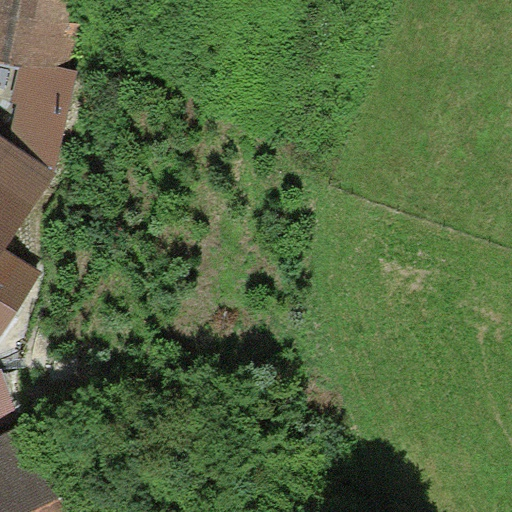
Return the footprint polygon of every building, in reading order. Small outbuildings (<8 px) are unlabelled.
[(0,0),(0,62),(18,66),(59,75),(73,0),(0,0)] [(74,78),(59,75),(18,66),(10,105),(18,107),(11,140),(59,150),(74,78)] [(0,330),(42,271),(4,252),(59,173),(0,133),(0,330)] [(0,371),(0,428),(25,418),(5,370),(0,371)] [(68,511),(23,432),(0,444),(0,511),(68,511)]
